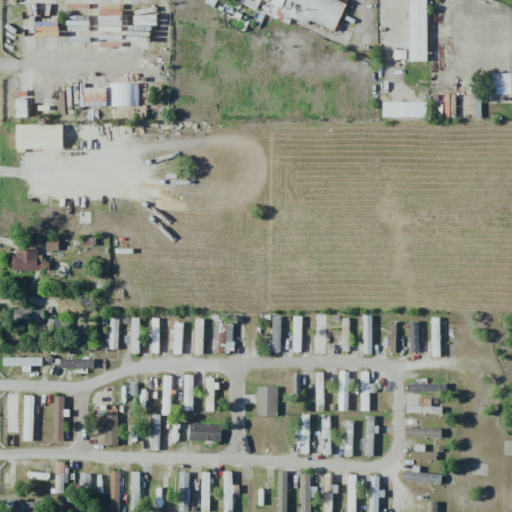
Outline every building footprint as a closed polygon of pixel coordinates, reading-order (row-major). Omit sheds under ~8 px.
[(234,0),(234,1),(256,9),(259,0),(261,0),(266,2),(267,0),(234,0)] [(335,31),(344,3),(335,0),(272,0),(271,4),(279,6),(275,18),(289,23),(291,19),(308,24),(308,22),(335,31)] [(408,0),(408,61),(426,61),(426,0),(408,0)] [(135,105),(135,83),(109,83),(110,105),(135,105)] [(425,117),(425,103),(382,103),(382,117),(425,117)] [(62,150),(62,126),(16,125),(15,149),(62,150)] [(12,270),(49,271),(49,261),(39,261),(40,250),(13,249),(12,270)] [(43,310),(14,309),(13,322),(43,324),(43,310)] [(372,315),(362,315),(361,342),(362,342),(362,354),(371,354),(372,315)] [(271,352),(280,352),(281,317),(272,316),(271,352)] [(301,352),(301,317),(293,317),(292,352),(301,352)] [(109,339),(104,339),(104,349),(117,349),(118,319),(109,318),(109,339)] [(139,353),(139,318),(131,318),(131,353),(139,353)] [(158,352),(159,318),(151,318),(151,352),(158,352)] [(341,318),(342,352),(349,351),(348,318),(341,318)] [(46,334),(65,334),(65,319),(46,319),(46,334)] [(203,319),(195,319),(194,354),(203,355),(203,319)] [(316,351),(324,351),(325,320),(317,320),(316,351)] [(409,337),(404,337),(404,352),(418,352),(417,321),(409,321),(409,337)] [(173,354),(181,354),(182,323),(174,322),(173,354)] [(395,322),(387,322),(386,344),(387,344),(387,353),(395,353),(395,322)] [(233,324),(215,323),(214,352),(233,353),(233,324)] [(41,357),(3,358),(3,366),(42,365),(41,357)] [(93,359),(60,359),(60,369),(93,368),(93,359)] [(338,405),(345,405),(346,385),(348,385),(348,371),(339,371),(338,405)] [(315,411),(323,411),(323,372),(315,372),(315,411)] [(368,392),(374,392),(374,384),(369,384),(368,372),(360,372),(361,411),(369,411),(368,392)] [(292,395),(300,395),(299,374),(292,374),(292,395)] [(192,411),(193,375),(184,375),(183,410),(192,411)] [(171,376),(163,376),(162,414),(170,415),(171,376)] [(205,411),(213,411),(214,377),(206,377),(205,411)] [(407,383),(406,392),(445,393),(445,384),(407,383)] [(257,386),(256,415),(276,416),(277,387),(257,386)] [(33,396),(24,396),(23,441),(32,441),(33,396)] [(54,441),(63,441),(63,396),(54,396),(54,441)] [(0,405),(0,421),(0,424),(8,425),(9,405),(0,405)] [(441,414),(441,407),(406,406),(406,413),(441,414)] [(118,444),(117,414),(104,415),(104,427),(97,428),(98,445),(118,444)] [(160,415),(151,414),(150,450),(159,451),(160,415)] [(309,414),(301,414),(300,431),(295,431),(295,440),(300,441),(300,453),(308,453),(309,414)] [(330,454),(329,415),(321,415),(322,454),(330,454)] [(373,434),(376,434),(376,416),(365,416),(365,439),(362,439),(361,456),(373,456),(373,434)] [(343,456),(352,456),(353,421),(344,420),(343,456)] [(221,425),(190,423),(189,441),(220,442),(221,425)] [(439,438),(440,429),(405,427),(405,437),(439,438)] [(435,460),(436,452),(410,451),(409,459),(435,460)] [(55,493),(63,494),(64,463),(55,462),(55,493)] [(286,511),(287,471),(278,470),(276,511),(286,511)] [(232,471),(223,471),(223,510),(232,510),(232,471)] [(402,480),(440,484),(441,475),(403,471),(402,480)] [(119,472),(110,472),(109,511),(118,511),(119,472)] [(131,510),(140,510),(139,472),(130,472),(131,510)] [(90,474),(80,473),(79,486),(90,486),(90,474)] [(300,511),(309,511),(309,474),(300,474),(300,511)] [(323,511),(331,511),(332,475),(324,475),(323,511)] [(355,511),(356,475),(348,475),(347,511),(355,511)] [(368,511),(378,511),(379,476),(370,476),(368,511)] [(34,511),(34,502),(16,502),(16,511),(34,511)]
